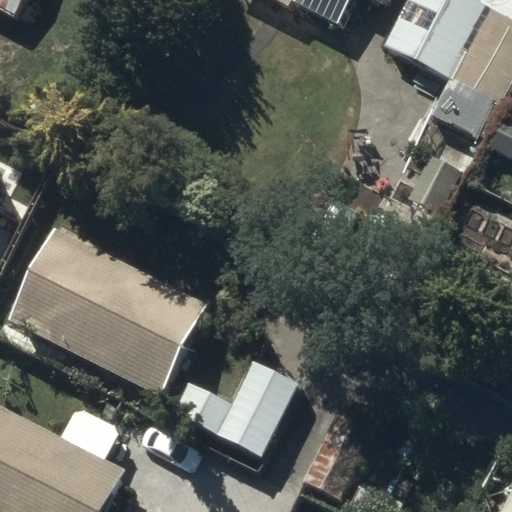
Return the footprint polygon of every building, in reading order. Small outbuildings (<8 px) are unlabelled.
[(0,0),(0,14),(18,25),(31,0),(0,0)] [(275,0),(342,34),(359,0),(360,0),(394,17),(402,0),(275,0)] [(511,0),(488,0),(484,8),(469,0),(411,0),(385,52),(449,86),(433,117),(478,140),(511,73),(511,0)] [(208,312),(60,238),(14,328),(163,402),(208,312)] [(298,391),(257,371),(238,410),(225,404),(211,431),(265,458),(298,391)] [(379,431),(347,414),(308,489),(340,506),(379,431)] [(108,511),(125,479),(0,415),(0,511),(108,511)] [(386,511),(390,506),(366,493),(355,511),(386,511)]
